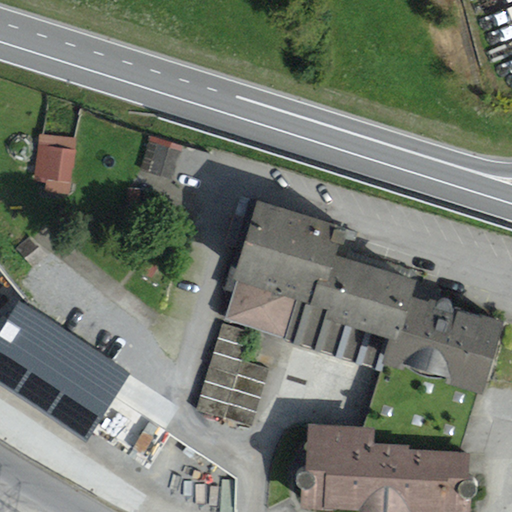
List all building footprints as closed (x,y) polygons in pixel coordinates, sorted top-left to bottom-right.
[(77,139),(40,135),(34,190),(71,194),(77,139)] [(218,157),(151,137),(141,171),(175,181),(177,175),(190,180),(193,172),(212,178),(218,157)] [(398,344),(412,299),(417,282),(338,257),(346,230),(257,203),(232,282),(237,284),(224,321),(285,339),(284,342),(381,373),(383,368),(392,342),(398,344)] [(47,256),(31,236),(17,248),(33,268),(47,256)] [(392,342),(383,368),(477,395),(483,397),(504,325),(453,310),(451,306),(447,303),(441,303),(436,306),(412,299),(398,344),(392,342)] [(18,301),(0,328),(0,386),(84,443),(130,374),(18,301)] [(251,333),(223,324),(197,410),(252,427),(269,369),(242,361),(251,333)] [(363,429),(308,427),(306,473),(301,475),(297,480),(297,487),(301,492),(301,511),(313,511),(471,511),(471,502),(476,498),(477,490),(475,485),(469,482),(470,455),(459,455),(477,395),(383,368),(381,373),(363,429)]
